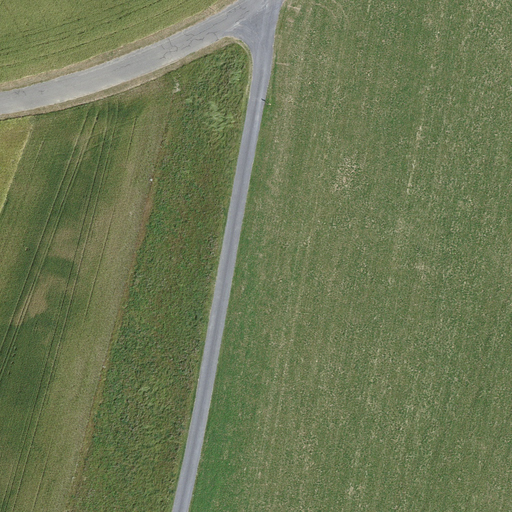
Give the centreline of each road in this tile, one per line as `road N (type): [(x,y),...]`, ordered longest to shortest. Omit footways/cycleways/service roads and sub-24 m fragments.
road 1 (track): [(280,0),(179,511)]
road 2 (unclassified): [(0,102),(112,73),(270,0)]
